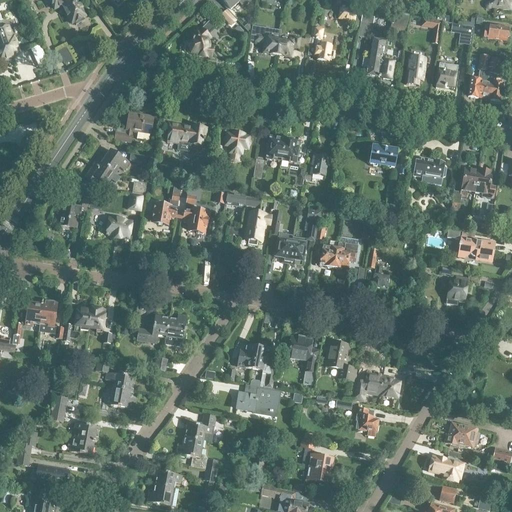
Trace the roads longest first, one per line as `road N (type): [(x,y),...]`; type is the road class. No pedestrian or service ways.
road 1 (residential): [(511,133),(143,75),(124,58)]
road 2 (residential): [(99,511),(239,300)]
road 3 (residential): [(239,300),(0,260)]
road 4 (residential): [(464,338),(239,300)]
road 5 (residential): [(368,511),(464,338)]
road 6 (secondary): [(0,237),(94,99)]
